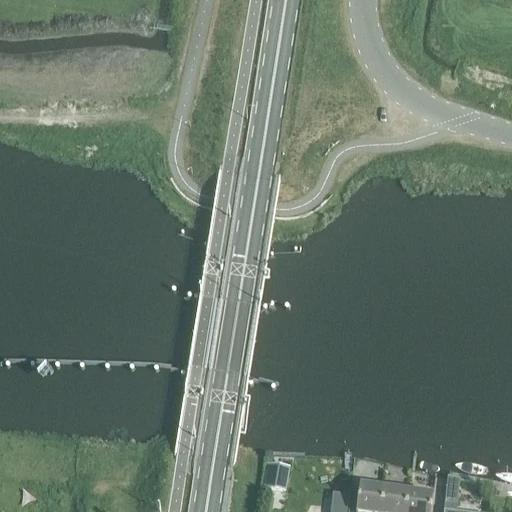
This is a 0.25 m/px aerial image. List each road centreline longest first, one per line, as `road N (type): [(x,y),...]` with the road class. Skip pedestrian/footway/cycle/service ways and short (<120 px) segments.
road 1 (primary): [(201,511),(283,0)]
road 2 (unclassified): [(363,0),(361,30),(377,73),(456,123)]
